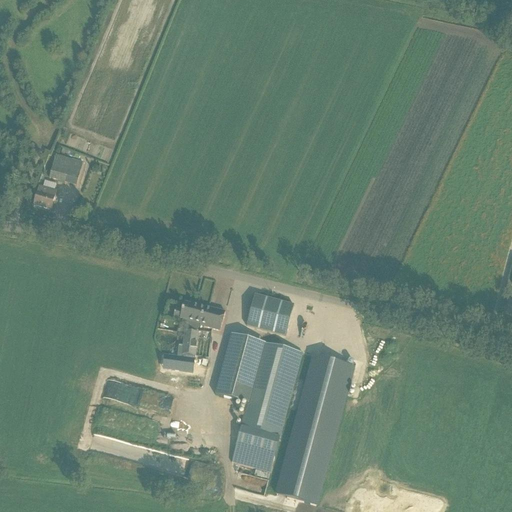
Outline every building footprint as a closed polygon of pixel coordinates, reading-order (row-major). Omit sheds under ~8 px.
[(100,161),(115,165),(118,152),(102,149),(100,161)] [(76,186),(83,163),(56,156),(49,178),(76,186)] [(51,211),(54,202),(57,192),(39,187),(36,197),(34,206),(51,211)] [(285,337),(293,307),(254,297),(246,327),(285,337)] [(176,310),(174,318),(180,320),(201,326),(200,327),(220,333),(225,313),(205,308),(205,309),(184,304),(182,312),(176,310)] [(182,356),(195,357),(198,334),(185,333),(183,343),(182,356)] [(215,397),(247,405),(245,413),(231,463),(270,474),(284,423),(303,354),(264,344),(232,336),(215,397)] [(277,497),(316,507),(353,368),(314,358),(277,497)] [(158,435),(161,424),(103,409),(100,423),(131,431),(133,421),(143,423),(143,421),(153,424),(150,433),(158,435)]
